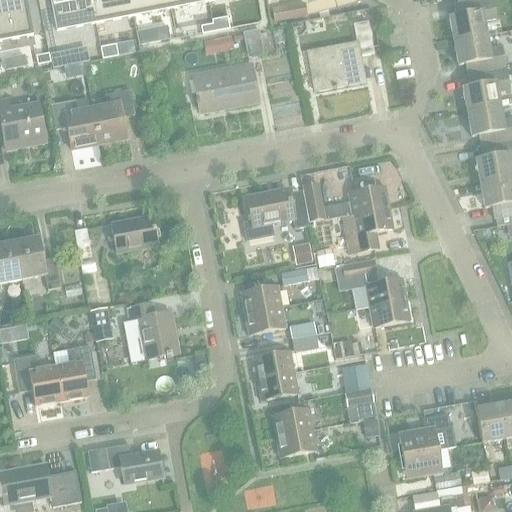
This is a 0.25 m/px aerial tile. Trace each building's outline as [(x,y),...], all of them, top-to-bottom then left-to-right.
[(0,0),(0,39),(32,33),(25,0),(0,0)] [(90,0),(49,0),(56,33),(95,26),(90,0)] [(128,0),(90,0),(95,26),(133,18),(128,0)] [(167,0),(128,0),(133,18),(170,11),(167,0)] [(206,0),(167,0),(170,11),(208,4),(206,0)] [(453,43),(485,37),(483,23),(495,20),(491,0),(484,0),(482,1),(465,4),(457,5),(453,6),(455,18),(448,19),(453,43)] [(272,10),(274,23),(305,17),(303,5),(272,10)] [(227,18),(211,22),(212,26),(213,33),(229,30),(227,18)] [(307,54),(314,93),(364,84),(359,58),(373,55),(367,23),(352,26),(356,44),(307,54)] [(212,26),(200,28),(201,36),(213,33),(212,26)] [(167,28),(151,31),(154,44),(169,41),(167,28)] [(247,59),(263,56),(258,31),(242,34),(247,59)] [(467,78),(505,71),(501,49),(488,51),(485,37),(453,43),(457,67),(464,66),(467,78)] [(231,50),(229,39),(215,41),(217,52),(231,50)] [(115,46),(99,49),(102,61),(117,58),(115,46)] [(48,55),(35,58),(37,67),(50,64),(48,55)] [(23,57),(14,59),(16,70),(25,68),(23,57)] [(249,68),(193,79),(198,111),(227,106),(227,108),(256,102),(249,68)] [(498,109),(496,94),(509,92),(505,71),(467,78),(469,89),(462,90),(466,115),(498,109)] [(92,110),(100,146),(127,141),(123,119),(134,117),(129,92),(106,96),(108,107),(92,110)] [(0,132),(3,132),(6,152),(44,144),(37,106),(9,111),(7,100),(0,101),(0,132)] [(100,146),(92,110),(77,113),(75,103),(50,107),(55,132),(66,130),(70,151),(100,146)] [(480,150),(511,143),(511,120),(500,123),(498,109),(466,115),(470,139),(477,138),(480,150)] [(479,187),(511,180),(509,166),(511,165),(511,143),(480,150),(482,162),(474,163),(479,187)] [(511,184),(511,180),(479,187),(483,210),(491,208),(493,220),(495,220),(511,216),(511,184)] [(348,205),(321,210),(316,186),(300,189),(301,193),(307,225),(341,218),(341,219),(387,211),(383,190),(347,196),(348,205)] [(307,225),(301,193),(287,196),(286,193),(245,201),(249,224),(241,226),(242,234),(243,234),(245,244),(271,238),(269,226),(291,222),(293,232),(308,229),(307,225)] [(348,257),(357,256),(377,252),(374,236),(391,233),(387,211),(341,219),(348,257)] [(225,213),(219,215),(221,226),(227,225),(225,213)] [(511,216),(495,220),(497,229),(506,227),(511,225),(511,216)] [(156,248),(151,218),(109,226),(115,256),(156,248)] [(90,259),(85,231),(73,234),(78,261),(90,259)] [(12,244),(20,280),(44,276),(47,291),(60,289),(54,259),(42,262),(37,240),(12,244)] [(0,283),(20,280),(12,244),(0,246),(0,283)] [(290,248),(293,268),(310,265),(307,245),(290,248)] [(315,253),(318,271),(335,267),(331,250),(315,253)] [(492,255),(494,268),(504,266),(502,254),(499,255),(499,252),(492,253),(492,255)] [(374,276),(372,263),(341,269),(344,282),(374,276)] [(338,269),(320,272),(322,283),(340,280),(338,269)] [(304,271),(280,275),(283,287),(307,283),(304,271)] [(368,309),(405,303),(401,280),(364,287),(368,309)] [(244,316),(281,309),(277,288),(240,295),(244,316)] [(197,298),(178,301),(180,313),(200,310),(197,298)] [(368,309),(372,330),(409,323),(405,303),(368,309)] [(129,324),(122,325),(130,365),(144,362),(177,356),(169,315),(152,318),(150,307),(126,311),(129,324)] [(244,316),(248,337),(285,330),(281,309),(244,316)] [(112,342),(106,311),(89,314),(95,345),(112,342)] [(53,319),(47,328),(57,335),(63,326),(53,319)] [(291,341),(315,337),(312,325),(288,329),(291,341)] [(11,329),(0,330),(0,345),(13,343),(11,329)] [(315,337),(291,341),(293,353),(317,349),(315,337)] [(348,344),(331,347),(334,361),(361,356),(359,344),(349,346),(348,344)] [(54,368),(60,404),(86,399),(82,380),(94,377),(89,348),(66,352),(68,366),(54,368)] [(256,381),(293,374),(289,354),(252,361),(256,381)] [(60,404),(54,368),(40,371),(37,357),(12,362),(17,391),(31,389),(35,408),(60,404)] [(341,371),(345,395),(369,391),(365,367),(341,371)] [(293,374),(256,381),(260,403),(297,396),(293,374)] [(369,391),(341,396),(344,409),(359,406),(362,420),(374,417),(369,391)] [(503,442),(511,440),(511,404),(497,407),(503,442)] [(481,446),(503,442),(497,407),(475,412),(481,446)] [(275,439),(312,432),(308,411),(271,418),(275,439)] [(402,458),(436,452),(433,432),(449,429),(447,416),(422,420),(424,432),(398,437),(402,458)] [(365,440),(378,437),(375,420),(361,423),(365,440)] [(279,460),(316,453),(312,432),(275,439),(279,460)] [(123,486),(161,480),(157,454),(130,459),(128,446),(104,450),(108,471),(120,469),(123,486)] [(402,458),(405,480),(440,473),(436,452),(402,458)] [(503,469),(511,466),(511,456),(500,459),(503,469)] [(81,504),(75,473),(47,478),(45,466),(0,474),(0,489),(3,507),(49,499),(51,510),(81,504)] [(498,482),(510,480),(508,468),(497,470),(498,482)] [(470,474),(472,486),(488,484),(485,471),(470,474)] [(433,479),(435,491),(460,487),(458,474),(433,479)] [(433,511),(455,511),(455,509),(463,508),(461,495),(436,499),(438,511),(433,511)] [(491,498),(480,500),(481,511),(484,511),(493,510),(491,498)]
